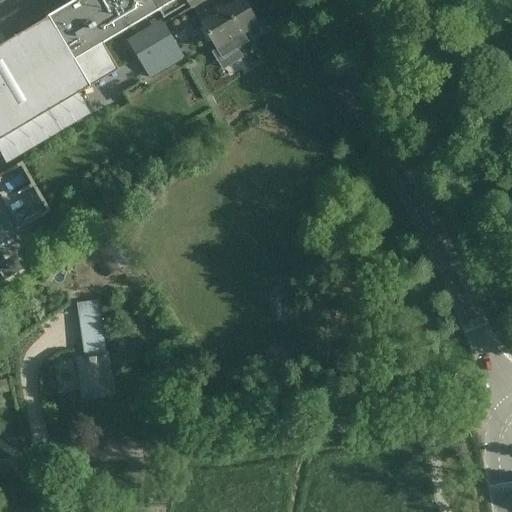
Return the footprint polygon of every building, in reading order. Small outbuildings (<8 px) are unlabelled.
[(153,0),(73,0),(48,15),(48,16),(74,61),(106,43),(122,34),(121,32),(157,11),(159,10),(153,0)] [(153,0),(159,10),(166,21),(189,7),(185,0),(153,0)] [(185,0),(189,7),(190,6),(201,25),(202,27),(198,29),(206,43),(210,40),(214,46),(216,50),(222,60),(238,50),(249,43),(244,35),(259,26),(253,17),(243,0),(185,0)] [(0,43),(0,140),(80,93),(112,74),(122,68),(106,43),(74,61),(48,16),(5,40),(0,43)] [(164,24),(129,45),(149,78),(185,58),(164,24)] [(115,236),(94,252),(110,274),(132,260),(115,236)] [(67,293),(63,277),(50,280),(53,296),(67,293)] [(287,299),(269,299),(270,322),(287,321),(287,299)] [(96,302),(80,304),(88,357),(103,355),(96,302)] [(88,357),(84,358),(78,359),(83,397),(112,393),(107,355),(103,355),(88,357)]
